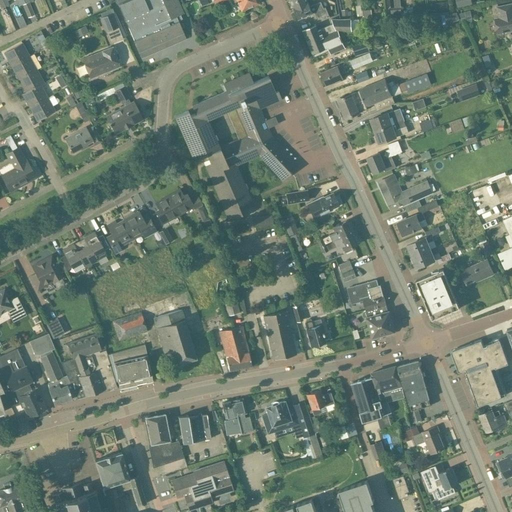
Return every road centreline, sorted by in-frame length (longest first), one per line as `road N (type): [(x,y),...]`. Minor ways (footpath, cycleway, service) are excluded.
road 1 (unclassified): [(427,343),(284,24)]
road 2 (tertiary): [(120,411),(427,343)]
road 3 (residential): [(73,217),(151,170),(172,72),(284,24)]
road 4 (unclassified): [(497,511),(427,343)]
road 5 (residential): [(73,217),(0,89)]
road 6 (tertiary): [(0,444),(120,411)]
